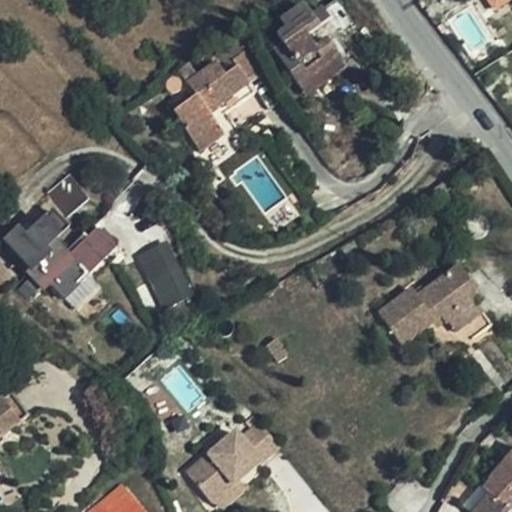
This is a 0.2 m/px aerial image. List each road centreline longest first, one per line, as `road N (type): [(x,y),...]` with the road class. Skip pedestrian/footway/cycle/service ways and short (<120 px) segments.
road 1 (unknown): [(478,119),(388,202),(312,247),(258,265),(229,256),(156,185),(95,152),(70,158),(28,209)]
road 2 (unknown): [(448,78),(376,181),(348,197),(314,184),(260,104)]
road 3 (residential): [(393,0),(511,164)]
